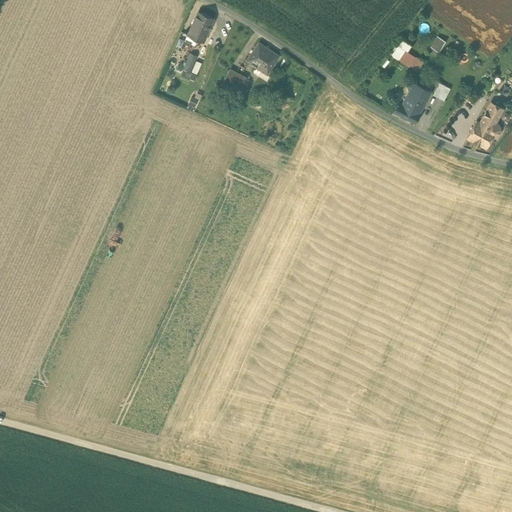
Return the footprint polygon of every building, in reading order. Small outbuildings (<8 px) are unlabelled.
[(214,18),(198,11),(188,34),(203,41),(214,18)] [(445,42),(437,36),(430,47),(439,52),(445,42)] [(411,45),(400,38),(396,45),(404,51),(406,52),(411,45)] [(278,55),(259,43),(247,60),(267,73),(278,55)] [(396,45),(390,54),(399,59),(404,51),(396,45)] [(406,52),(404,51),(399,59),(408,66),(414,57),(406,52)] [(191,53),(183,69),(189,72),(197,55),(191,53)] [(422,63),(414,57),(408,66),(417,71),(422,63)] [(247,77),(229,69),(223,81),(240,90),(247,77)] [(180,76),(177,84),(187,89),(190,81),(180,76)] [(430,91),(414,82),(402,105),(418,114),(425,100),(430,91)] [(433,94),(444,100),(450,88),(440,83),(433,94)] [(402,105),(398,103),(394,111),(415,122),(419,114),(418,114),(402,105)] [(498,106),(491,103),(490,104),(489,103),(479,121),(476,120),(467,137),(473,141),(472,142),(479,146),(480,144),(486,148),(492,137),(493,137),(497,136),(499,133),(500,129),(499,125),(496,122),(502,110),(498,108),(498,106)]
